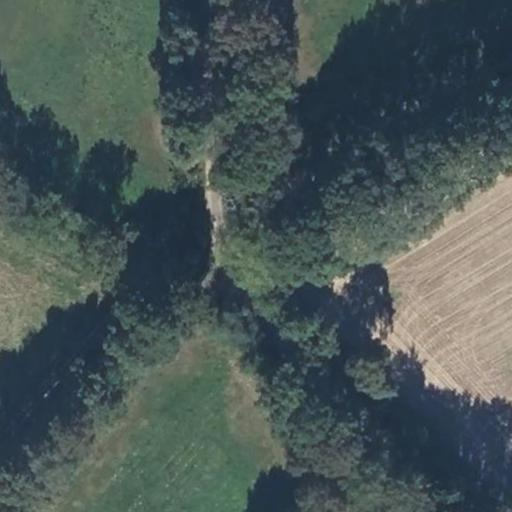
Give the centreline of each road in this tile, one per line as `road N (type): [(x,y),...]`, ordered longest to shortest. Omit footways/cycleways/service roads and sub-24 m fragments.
road 1 (track): [(511,65),(220,230),(0,439)]
road 2 (track): [(473,511),(251,301),(220,230),(209,0)]
